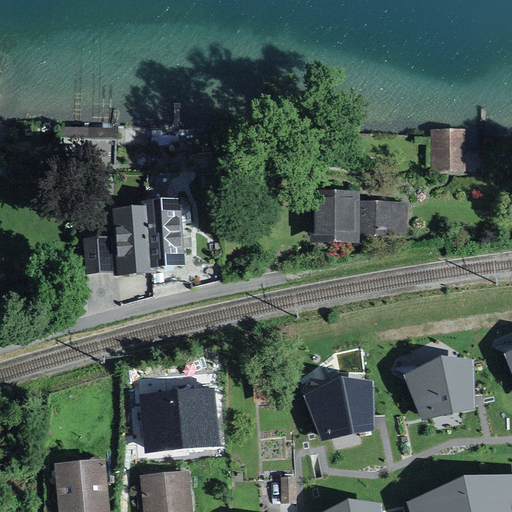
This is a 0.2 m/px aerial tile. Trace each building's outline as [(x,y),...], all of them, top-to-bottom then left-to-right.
[(60,133),(59,168),(88,169),(89,133),(60,133)] [(115,170),(116,134),(89,133),(88,169),(115,170)] [(434,168),(463,167),(463,136),(434,136),(434,168)] [(382,233),(382,229),(399,230),(400,210),(403,210),(403,202),(365,201),(365,209),(352,209),(350,194),(318,193),(317,237),(352,237),(352,232),(354,232),(354,240),(356,240),(356,232),(382,233)] [(180,264),(176,209),(146,211),(151,267),(180,264)] [(120,267),(120,274),(151,272),(147,216),(117,218),(119,249),(111,250),(110,242),(97,243),(99,271),(113,270),(113,268),(120,267)] [(83,244),(86,272),(99,271),(97,243),(83,244)] [(340,347),(338,382),(366,383),(367,348),(340,347)] [(442,367),(413,378),(424,418),(471,408),(467,368),(442,367)] [(342,387),(313,399),(324,438),(371,428),(366,388),(342,387)] [(169,415),(172,446),(215,442),(210,390),(192,391),(192,398),(174,399),(175,414),(169,415)] [(60,487),(62,511),(105,511),(101,465),(64,468),(66,486),(60,487)] [(143,479),(145,511),(189,511),(186,475),(143,479)] [(282,479),(283,503),(296,503),(295,479),(282,479)] [(438,509),(415,504),(417,511),(511,511),(511,487),(487,499),(467,493),(438,509)]
